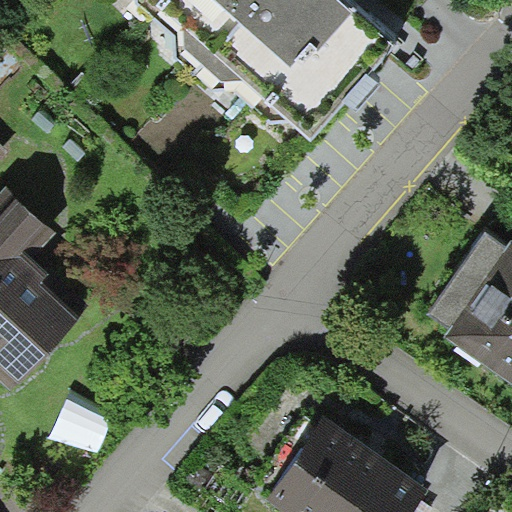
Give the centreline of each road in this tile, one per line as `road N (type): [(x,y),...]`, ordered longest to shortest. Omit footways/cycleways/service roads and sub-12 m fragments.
road 1 (residential): [(511,39),(296,284)]
road 2 (residential): [(296,284),(96,511)]
road 3 (residential): [(296,284),(511,445)]
